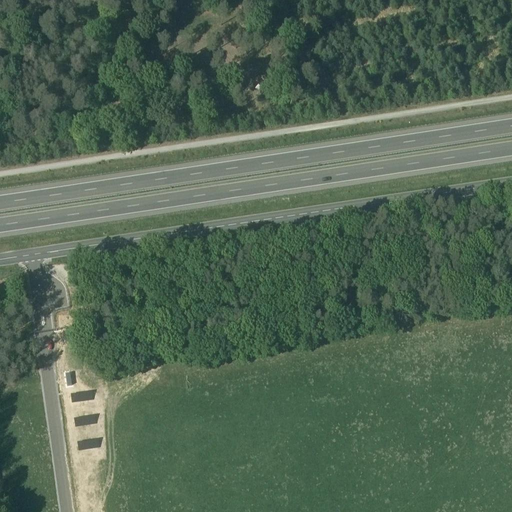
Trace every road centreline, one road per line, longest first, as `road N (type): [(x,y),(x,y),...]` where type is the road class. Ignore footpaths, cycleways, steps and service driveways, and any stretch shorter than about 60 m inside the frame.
road 1 (tertiary): [(0,261),(511,184)]
road 2 (track): [(511,97),(0,174)]
road 3 (motorway): [(0,226),(511,149)]
road 4 (motorway): [(511,127),(0,203)]
